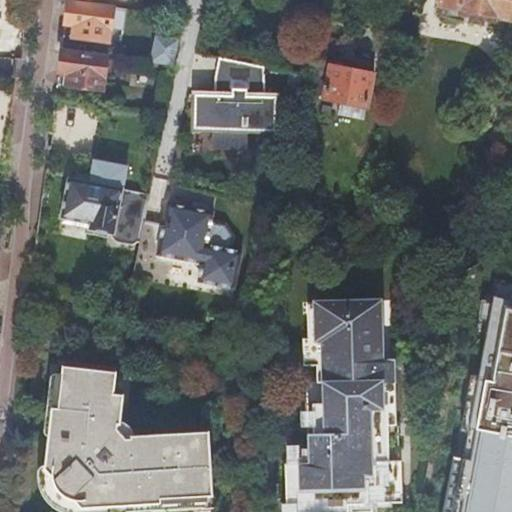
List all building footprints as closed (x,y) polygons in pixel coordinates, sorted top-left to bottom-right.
[(511,0),(439,0),(439,4),(459,8),(457,13),(470,16),(469,20),(481,23),(483,17),(495,20),(496,14),(511,17),(511,0)] [(69,1),(66,23),(71,24),(69,34),(109,40),(114,8),(69,1)] [(157,35),(152,63),(175,66),(178,49),(180,40),(157,35)] [(63,50),(60,71),(65,72),(63,84),(103,89),(107,56),(63,50)] [(234,60),(220,57),(216,76),(215,90),(232,91),(232,88),(233,80),(234,60)] [(264,66),(234,60),(233,80),(248,84),(247,89),(232,88),(232,91),(215,90),(215,95),(195,94),(194,129),(215,130),(214,149),(247,149),(247,130),(276,131),(276,97),(266,96),(264,66)] [(330,63),(322,98),(367,107),(374,72),(330,63)] [(167,69),(153,67),(151,77),(165,79),(167,69)] [(146,208),(149,197),(143,196),(122,192),(127,170),(94,165),(91,187),(69,183),(67,200),(63,224),(64,224),(62,234),(110,243),(111,238),(113,238),(117,243),(132,245),(137,242),(140,242),(146,208)] [(215,215),(168,205),(164,228),(158,257),(203,266),(200,284),(236,291),(243,254),(233,252),(208,247),(213,222),(215,215)] [(228,225),(213,222),(208,247),(233,252),(236,238),(228,225)] [(511,511),(511,283),(501,281),(462,511),(511,511)] [(285,503),(370,502),(399,501),(398,461),(387,461),(386,422),(398,422),(397,358),(387,358),(385,297),(317,298),(317,302),(318,338),(306,338),(302,339),(303,365),(317,365),(317,382),(308,382),(309,463),(285,463),(285,503)] [(305,302),(306,338),(318,338),(317,302),(305,302)] [(228,348),(225,360),(243,363),(245,351),(228,348)] [(42,465),(39,468),(38,477),(39,483),(43,495),(47,501),(51,505),(62,511),(64,511),(103,511),(105,511),(111,511),(123,511),(125,510),(131,510),(198,506),(202,505),(204,501),(205,495),(210,495),(207,430),(133,434),(132,429),(128,424),(124,421),(121,420),(124,393),(115,392),(118,371),(64,365),(62,373),(56,373),(54,374),(53,375),(52,377),(45,431),(46,433),(49,435),(45,464),(42,465)]
